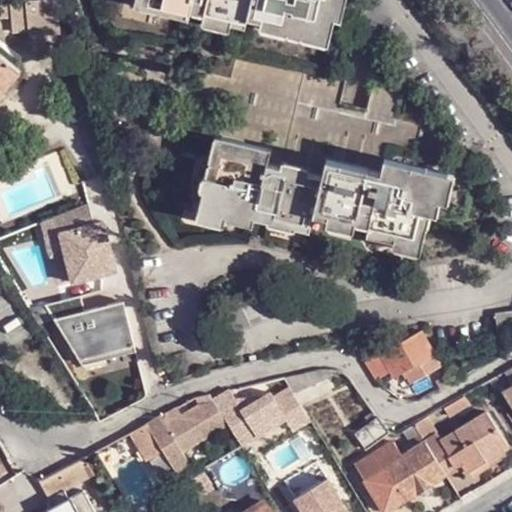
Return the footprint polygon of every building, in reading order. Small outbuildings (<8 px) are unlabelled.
[(13,0),(16,10),(31,9),(29,0),(13,0)] [(34,28),(50,26),(44,0),(29,0),(31,9),(34,28)] [(44,0),(50,26),(61,26),(65,26),(59,0),(44,0)] [(251,15),(254,0),(138,0),(138,4),(191,18),(194,10),(207,12),(207,15),(235,22),(249,25),(251,15)] [(254,0),(251,15),(264,18),(264,24),(331,42),(338,17),(344,18),(348,0),(254,0)] [(235,22),(207,15),(205,21),(233,28),(235,22)] [(0,48),(0,92),(22,67),(0,48)] [(312,229),(316,214),(325,177),(311,174),(283,167),(269,163),(273,149),(219,136),(210,176),(206,176),(203,189),(207,191),(202,211),(228,218),(254,225),(256,217),(271,220),(271,223),(297,228),(298,225),(312,229)] [(325,177),(316,214),(331,217),(359,221),(372,224),(371,233),(398,240),(424,246),(428,226),(431,225),(432,213),(438,213),(441,200),(449,174),(390,159),(385,174),(371,171),(371,168),(330,160),(325,177)] [(283,167),(311,174),(313,167),(285,161),(283,167)] [(456,175),(449,174),(441,200),(449,202),(456,175)] [(89,200),(42,219),(52,257),(66,253),(75,282),(118,270),(104,221),(95,223),(89,200)] [(227,224),(228,218),(202,211),(198,218),(227,224)] [(359,221),(331,217),(329,223),(357,229),(359,221)] [(422,252),(424,246),(398,240),(395,246),(422,252)] [(52,257),(59,285),(73,282),(66,254),(52,257)] [(83,294),(45,303),(80,358),(139,344),(126,299),(88,310),(83,294)] [(511,312),(500,315),(503,339),(511,338),(511,312)] [(397,376),(436,355),(423,329),(382,352),(392,368),(397,376)] [(139,344),(80,358),(83,362),(140,349),(139,344)] [(382,352),(373,357),(385,373),(392,368),(382,352)] [(442,387),(452,382),(450,379),(449,375),(444,368),(434,374),(442,387)] [(287,379),(294,391),(336,371),(327,370),(287,379)] [(312,422),(289,385),(274,395),(271,390),(262,395),(235,397),(230,388),(212,398),(214,401),(229,425),(243,446),(287,420),(294,432),(312,422)] [(229,425),(214,401),(198,403),(181,414),(177,407),(161,414),(184,452),(229,425)] [(184,452),(161,414),(147,423),(148,424),(165,455),(176,473),(191,464),(184,452)] [(428,443),(447,474),(461,465),(470,477),(473,475),(507,454),(511,450),(511,449),(489,414),(444,442),(440,435),(428,443)] [(366,447),(389,433),(378,417),(356,431),(366,447)] [(148,424),(130,434),(148,464),(165,455),(148,424)] [(389,511),(447,474),(428,443),(401,462),(390,445),(352,469),(378,511),(389,511)] [(507,454),(473,475),(478,482),(511,460),(507,454)] [(94,476),(85,459),(39,483),(48,500),(94,476)] [(349,511),(330,480),(297,501),(303,511),(349,511)] [(270,511),(265,502),(249,511),(270,511)]
